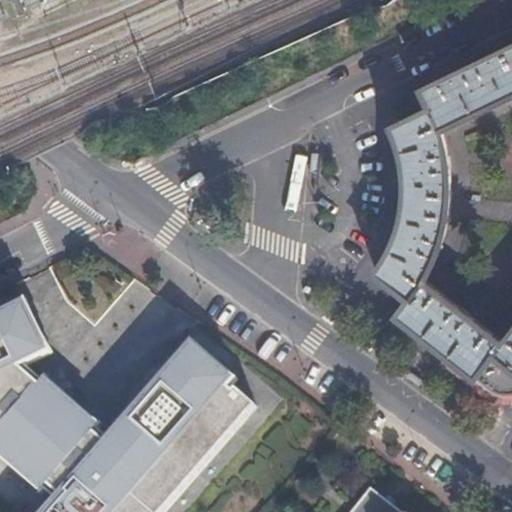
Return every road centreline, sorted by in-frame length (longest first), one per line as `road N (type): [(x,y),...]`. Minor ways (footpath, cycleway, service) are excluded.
road 1 (tertiary): [(246,289),(511,483)]
road 2 (residential): [(511,8),(288,119)]
road 3 (residential): [(288,119),(122,198)]
road 4 (unclassified): [(246,289),(278,245),(288,119)]
road 5 (tertiary): [(122,198),(246,289)]
road 6 (tertiary): [(0,108),(122,198)]
road 7 (unclassified): [(0,256),(122,198)]
